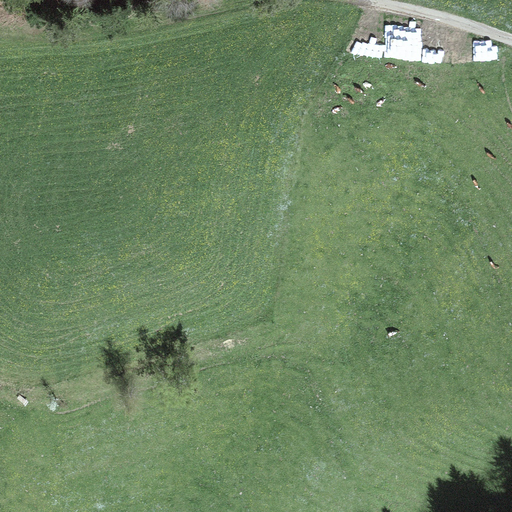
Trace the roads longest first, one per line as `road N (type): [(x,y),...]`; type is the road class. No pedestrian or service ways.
road 1 (track): [(241,0),(93,33),(0,38)]
road 2 (track): [(511,41),(364,0)]
